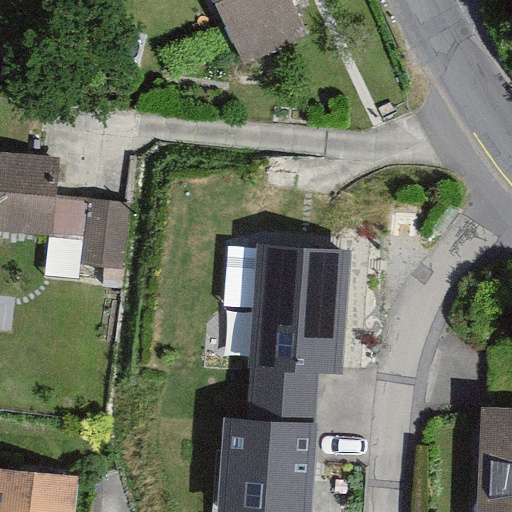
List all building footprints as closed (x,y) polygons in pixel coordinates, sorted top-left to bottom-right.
[(198,0),(233,74),(296,45),(274,0),(198,0)] [(0,166),(0,238),(39,241),(45,170),(0,166)] [(125,218),(85,214),(80,275),(120,279),(125,218)] [(347,254),(264,249),(252,424),(231,422),(224,511),(304,511),(314,371),(339,372),(347,254)] [(511,511),(511,421),(466,421),(464,511),(511,511)] [(0,511),(67,511),(70,489),(0,480),(0,511)]
